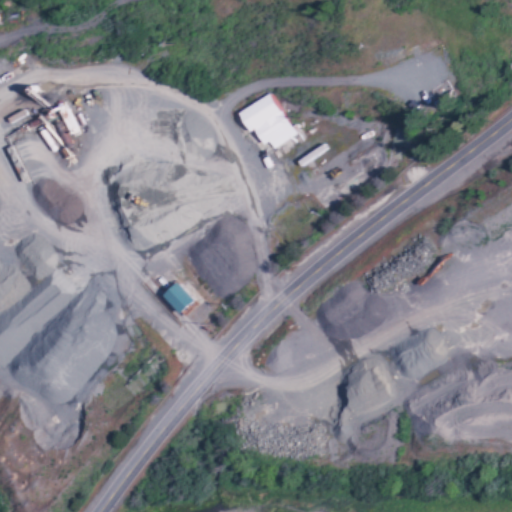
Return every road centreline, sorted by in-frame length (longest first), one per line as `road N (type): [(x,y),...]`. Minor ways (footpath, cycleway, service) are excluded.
road 1 (secondary): [(211,367),(511,120)]
road 2 (secondary): [(103,511),(211,367)]
